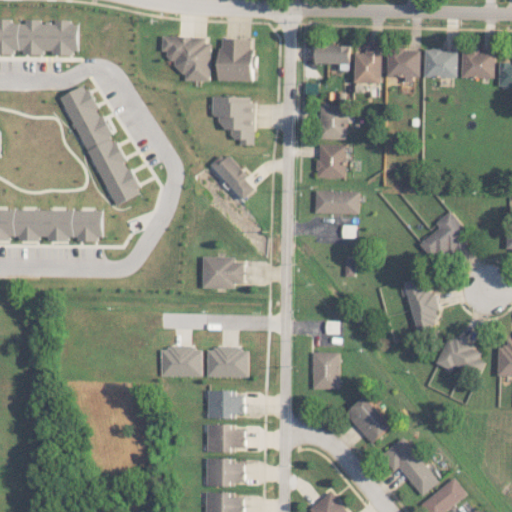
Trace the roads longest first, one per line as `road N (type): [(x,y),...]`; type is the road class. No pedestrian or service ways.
road 1 (residential): [(281,511),(290,8)]
road 2 (residential): [(159,0),(511,12)]
road 3 (residential): [(388,511),(326,439),(283,432)]
